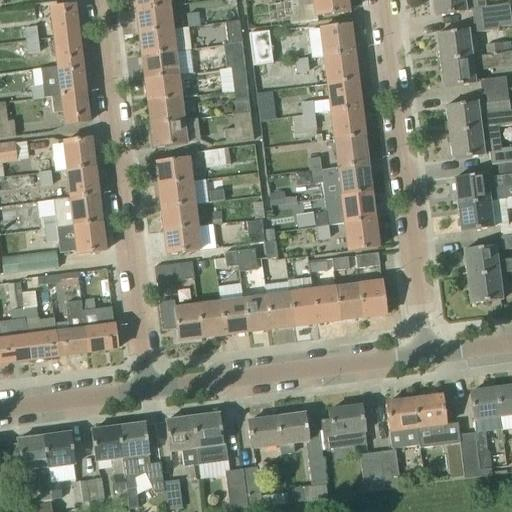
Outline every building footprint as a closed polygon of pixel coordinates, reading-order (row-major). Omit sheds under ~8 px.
[(133,0),(135,12),(168,8),(167,0),(133,0)] [(298,0),(290,0),(291,10),(300,9),(298,0)] [(347,13),(345,0),(312,0),(315,17),(347,13)] [(482,0),(431,0),(433,16),(471,11),(474,31),(511,25),(509,4),(484,7),(482,0)] [(77,35),(73,6),(50,9),(54,38),(77,35)] [(135,12),(138,35),(171,31),(168,8),(135,12)] [(199,26),(197,14),(187,15),(188,27),(199,26)] [(228,46),(240,44),(237,21),(225,23),(228,46)] [(319,29),(323,58),(352,54),(349,25),(319,29)] [(26,43),(37,41),(35,29),(25,30),(26,43)] [(439,61),(470,57),(467,30),(435,35),(439,61)] [(171,31),(138,35),(141,58),(174,54),(171,31)] [(272,64),(268,32),(248,34),(252,66),(272,64)] [(81,64),(77,35),(54,38),(57,67),(81,64)] [(37,41),(26,43),(28,55),(39,54),(37,41)] [(511,42),(501,44),(486,46),(487,55),(510,52),(510,50),(511,50),(511,42)] [(244,68),(240,44),(228,46),(223,46),(226,69),(230,69),(230,70),(244,68)] [(470,57),(439,61),(442,88),(474,84),(472,72),(511,67),(511,65),(510,52),(487,55),(487,56),(471,58),(470,57)] [(141,58),(144,80),(177,76),(174,54),(141,58)] [(352,54),(323,58),(327,85),(356,82),(352,54)] [(306,60),(295,61),(296,74),(308,73),(306,60)] [(51,98),(61,96),(84,93),(81,64),(57,67),(41,70),(43,87),(44,99),(51,98)] [(230,70),(234,92),(247,90),(244,68),(230,70)] [(177,76),(144,80),(147,104),(180,99),(177,76)] [(479,80),(481,92),(506,89),(505,78),(479,80)] [(359,109),(356,82),(327,85),(330,113),(359,109)] [(32,88),(33,100),(44,99),(43,87),(32,88)] [(506,89),(481,92),(482,106),(508,103),(506,89)] [(249,114),(247,90),(234,92),(234,102),(231,102),(232,116),(237,115),(249,114)] [(53,113),(63,112),(65,126),(88,123),(84,93),(61,96),(51,98),(53,113)] [(147,104),(150,127),(183,122),(180,99),(147,104)] [(260,116),(272,116),(272,102),(261,101),(260,116)] [(314,116),(312,103),(301,104),(302,118),(314,116)] [(511,111),(478,116),(476,103),(444,106),(448,133),(497,127),(511,125),(511,111)] [(363,137),(359,109),(330,113),(334,141),(363,137)] [(249,114),(237,115),(238,129),(251,127),(249,114)] [(314,116),(302,118),(304,131),(315,130),(314,116)] [(12,122),(0,123),(0,138),(14,137),(12,122)] [(185,143),(183,122),(150,127),(152,149),(185,144),(185,143)] [(253,141),(251,127),(238,129),(234,130),(223,131),(225,145),(253,141)] [(482,156),(482,153),(489,152),(490,164),(511,161),(511,148),(500,149),(497,127),(448,133),(451,160),(482,156)] [(366,165),(363,137),(334,141),(337,169),(366,165)] [(63,143),(67,172),(93,168),(90,139),(63,143)] [(0,165),(15,164),(13,145),(0,146),(0,165)] [(229,165),(227,149),(204,153),(206,168),(229,165)] [(154,163),(157,186),(190,182),(187,159),(154,163)] [(319,159),(307,160),(309,173),(321,171),(319,159)] [(511,175),(511,165),(511,161),(490,164),(492,178),(511,175)] [(370,193),(366,165),(337,169),(321,171),(309,173),(311,185),(321,184),(323,200),(370,193)] [(97,196),(93,168),(67,172),(70,199),(97,196)] [(49,174),(40,175),(41,187),(51,186),(49,174)] [(457,206),(504,200),(503,187),(487,189),(485,175),(453,179),(457,206)] [(157,186),(160,209),(193,205),(190,182),(157,186)] [(286,203),(285,191),(269,192),(270,204),(286,203)] [(325,213),(313,215),(315,229),(327,227),(327,225),(344,223),(344,225),(373,221),(370,193),(323,200),(325,213)] [(42,218),(44,231),(100,224),(97,196),(70,199),(53,201),(55,217),(45,218),(45,217),(42,218)] [(507,224),(506,210),(504,200),(457,206),(460,233),(492,229),(491,227),(499,227),(499,225),(507,224)] [(252,204),(254,221),(261,220),(264,220),(262,203),(252,204)] [(160,209),(163,232),(196,228),(193,205),(160,209)] [(263,243),(264,243),(261,220),(254,221),(246,222),(248,245),(263,243)] [(377,249),(373,221),(344,225),(348,253),(377,249)] [(500,237),(511,235),(511,223),(507,224),(499,225),(499,227),(500,237)] [(77,256),(104,252),(100,224),(44,231),(45,244),(48,243),(48,244),(58,243),(59,254),(77,252),(77,256)] [(217,249),(214,225),(207,226),(209,250),(217,249)] [(329,239),(327,227),(315,229),(317,241),(329,239)] [(196,228),(163,232),(166,256),(199,252),(196,228)] [(511,235),(500,237),(501,251),(511,249),(511,235)] [(275,242),(264,243),(263,243),(265,260),(277,259),(275,242)] [(466,278),(497,274),(511,272),(511,259),(496,262),(494,247),(462,251),(466,278)] [(236,253),(239,273),(256,271),(254,251),(236,253)] [(3,276),(57,269),(55,252),(1,259),(3,276)] [(239,273),(236,253),(236,254),(223,255),(224,268),(237,267),(238,273),(239,273)] [(379,267),(377,254),(354,257),(356,270),(379,267)] [(346,258),(331,260),(333,272),(348,270),(346,258)] [(217,260),(200,261),(201,277),(218,277),(217,260)] [(286,260),(286,277),(299,277),(299,260),(286,260)] [(191,263),(187,264),(168,266),(170,283),(193,280),(191,263)] [(326,263),(309,264),(310,274),(327,272),(326,263)] [(76,274),(47,277),(48,284),(61,282),(61,288),(77,286),(76,274)] [(501,301),(497,274),(466,278),(469,305),(501,301)] [(358,286),(362,318),(385,315),(381,283),(358,286)] [(23,308),(19,284),(7,286),(10,310),(23,308)] [(339,321),(362,318),(358,286),(335,289),(339,321)] [(335,289),(312,292),(316,324),(339,321),(335,289)] [(293,327),(316,324),(312,292),(289,295),(293,327)] [(289,295),(266,298),(270,330),(293,327),(289,295)] [(247,333),(270,330),(266,298),(243,301),(247,333)] [(93,300),(81,302),(82,313),(94,311),(93,300)] [(243,301),(219,304),(223,336),(247,333),(243,301)] [(55,333),(59,357),(88,354),(85,330),(83,330),(81,313),(82,313),(81,302),(68,303),(68,304),(64,304),(67,323),(55,325),(56,333),(55,333)] [(172,302),(158,303),(161,331),(175,329),(177,342),(201,339),(197,307),(173,310),(172,302)] [(219,304),(197,307),(201,339),(223,336),(219,304)] [(24,320),(36,318),(35,308),(23,309),(24,320)] [(24,320),(23,309),(11,311),(12,322),(24,320)] [(85,330),(88,354),(116,350),(113,326),(109,326),(85,330)] [(29,361),(59,357),(55,333),(26,337),(29,361)] [(0,362),(0,365),(29,361),(26,337),(0,340),(0,362)] [(511,387),(496,389),(499,418),(511,416),(511,387)] [(473,422),(499,418),(496,389),(469,393),(473,422)] [(441,397),(412,400),(415,431),(431,429),(433,442),(446,440),(441,397)] [(415,431),(412,400),(385,404),(389,434),(415,431)] [(365,446),(364,438),(360,407),(327,411),(328,420),(319,421),(323,451),(365,446)] [(224,445),(221,445),(218,414),(192,418),(197,466),(226,462),(224,445)] [(304,415),(275,419),(278,446),(307,442),(304,415)] [(168,454),(181,452),(183,468),(186,467),(187,481),(198,480),(197,466),(192,418),(164,421),(168,454)] [(278,446),(275,419),(246,423),(250,450),(278,446)] [(143,424),(117,427),(124,490),(124,491),(135,489),(133,475),(148,468),(143,424)] [(94,463),(110,461),(112,476),(111,476),(112,492),(124,490),(117,427),(90,431),(94,463)] [(70,434),(43,437),(51,511),(62,510),(60,499),(59,483),(57,468),(73,466),(70,434)] [(474,434),(459,436),(461,456),(476,454),(474,434)] [(459,443),(444,445),(448,481),(464,479),(461,456),(459,436),(459,443)] [(51,511),(43,437),(16,441),(20,473),(36,471),(39,501),(40,505),(33,506),(33,511),(50,511),(51,511)] [(394,451),(379,453),(385,491),(399,489),(394,451)] [(379,453),(359,456),(364,493),(385,491),(379,453)] [(479,470),(490,469),(488,453),(477,454),(479,470)] [(476,454),(461,456),(464,479),(491,476),(490,469),(479,470),(477,454),(476,454)] [(325,486),(322,462),(308,464),(311,487),(285,490),(285,494),(287,505),(327,499),(325,486)] [(153,495),(162,494),(161,485),(159,468),(159,464),(152,465),(153,470),(143,475),(153,495)] [(287,505),(285,494),(260,498),(256,468),(242,470),(247,507),(248,510),(287,505)] [(247,507),(242,470),(224,473),(229,510),(247,507)] [(87,481),(90,502),(103,500),(100,479),(87,481)] [(74,504),(88,502),(85,481),(71,483),(74,504)] [(177,483),(164,485),(161,485),(162,494),(162,497),(164,511),(180,510),(177,483)]
